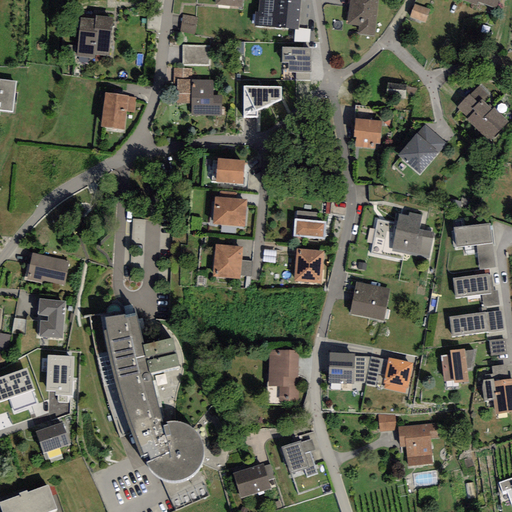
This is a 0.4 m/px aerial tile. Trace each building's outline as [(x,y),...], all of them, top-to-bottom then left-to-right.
[(216,0),(216,8),(242,10),(242,0),(216,0)] [(300,0),(259,0),(258,14),(255,14),(254,29),(295,32),(298,32),(298,29),(300,0)] [(378,0),(350,0),(348,27),(359,28),(358,35),(374,37),(378,0)] [(461,0),(461,2),(477,8),(478,5),(495,11),(498,0),(461,0)] [(416,7),(412,18),(426,24),(430,13),(416,7)] [(198,18),(183,15),(179,32),(195,35),(198,18)] [(95,22),(80,20),(76,58),(94,60),(95,55),(109,57),(113,20),(96,18),(95,22)] [(311,31),(298,29),(298,32),(295,32),(293,50),(308,50),(311,31)] [(210,47),(183,46),(182,65),(210,66),(210,47)] [(293,50),(282,51),(283,65),(288,65),(289,75),(312,74),(311,50),(308,50),(293,50)] [(168,87),(177,87),(177,81),(190,81),(190,69),(168,69),(168,87)] [(15,83),(0,81),(0,111),(13,113),(15,83)] [(190,81),(177,81),(177,87),(177,104),(191,105),(191,117),(212,117),(213,81),(190,81)] [(298,84),(298,92),(308,92),(308,84),(298,84)] [(388,85),(388,98),(406,99),(406,86),(388,85)] [(492,97),(479,86),(458,109),(470,120),(468,122),(491,144),(510,124),(487,103),(492,97)] [(282,89),(244,89),(244,118),(282,101),(282,89)] [(128,97),(105,95),(101,129),(124,132),(126,113),(128,97)] [(136,98),(128,97),(126,113),(134,114),(136,98)] [(382,123),(355,121),(353,140),(356,140),(355,149),(374,151),(375,146),(380,146),(382,123)] [(425,126),(398,158),(420,176),(447,145),(425,126)] [(217,162),(216,186),(243,187),(245,163),(217,162)] [(214,199),(212,227),(245,229),(247,202),(214,199)] [(400,215),(392,252),(429,260),(434,234),(419,231),(422,216),(409,213),(409,217),(400,215)] [(295,221),(293,239),(324,241),(326,223),(295,221)] [(491,225),(454,230),(456,250),(477,248),(493,246),(491,225)] [(493,246),(477,248),(480,271),(496,269),(493,246)] [(215,247),(213,278),(240,280),(243,249),(215,247)] [(324,253),(297,251),(294,279),(297,279),(296,284),(321,286),(324,253)] [(69,261),(32,254),(27,282),(41,284),(42,282),(64,286),(69,261)] [(491,275),(452,280),(455,301),(494,295),(491,275)] [(356,284),(350,315),(384,322),(390,290),(356,284)] [(64,303),(39,302),(38,319),(47,319),(47,323),(40,323),(39,339),(62,341),(64,303)] [(502,312),(485,314),(488,335),(505,332),(502,312)] [(485,314),(449,320),(452,340),(488,335),(485,314)] [(134,316),(105,322),(105,336),(105,341),(108,356),(112,375),(115,388),(119,402),(126,421),(134,444),(141,460),(146,469),(151,476),(158,482),(165,485),(174,487),(183,485),(191,482),(197,476),(202,468),(204,460),(204,451),(201,443),(196,436),(189,430),(181,427),(173,426),(164,428),(151,378),(179,371),(173,343),(143,351),(134,316)] [(26,320),(14,319),(11,336),(25,338),(26,320)] [(10,335),(0,334),(0,352),(8,353),(10,335)] [(505,340),(489,342),(491,357),(506,355),(505,340)] [(453,382),(454,386),(469,384),(465,352),(450,354),(450,357),(441,358),(444,383),(453,382)] [(297,353),(269,353),(269,386),(297,386),(297,353)] [(354,355),(329,354),(328,385),(353,386),(354,355)] [(414,366),(388,361),(382,389),(407,394),(414,366)] [(29,370),(0,380),(0,408),(9,405),(13,415),(41,406),(29,370)] [(493,381),(482,383),(484,403),(493,402),(495,416),(511,414),(511,380),(493,383),(493,381)] [(269,390),(269,399),(280,399),(280,390),(269,390)] [(378,414),(380,433),(396,431),(395,415),(378,414)] [(62,424),(35,434),(43,456),(70,446),(62,424)] [(437,425),(398,428),(400,449),(406,448),(406,459),(408,459),(408,467),(432,465),(430,439),(438,439),(437,425)] [(301,443),(281,450),(290,476),(305,471),(307,478),(318,475),(310,453),(315,451),(311,440),(301,444),(301,443)] [(263,466),(233,476),(241,501),(271,491),(263,466)] [(414,473),(415,488),(439,486),(438,472),(414,473)] [(511,480),(499,484),(502,493),(511,489),(511,480)] [(0,505),(0,511),(56,511),(48,488),(27,496),(27,494),(19,497),(19,499),(0,505)]
